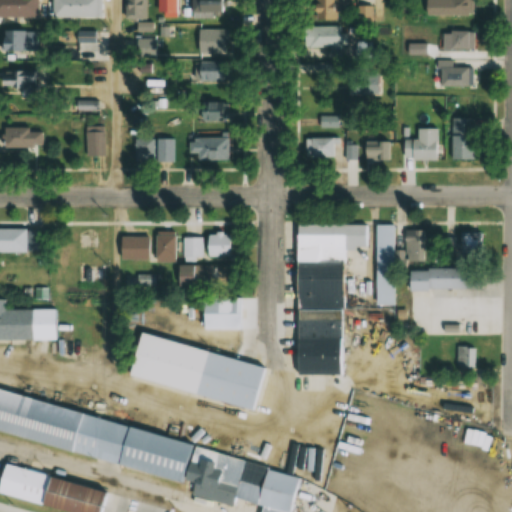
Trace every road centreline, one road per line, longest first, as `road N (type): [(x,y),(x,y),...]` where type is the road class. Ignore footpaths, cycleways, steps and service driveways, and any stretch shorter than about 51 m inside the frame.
road 1 (residential): [(511,198),(0,197)]
road 2 (residential): [(274,357),(272,0)]
